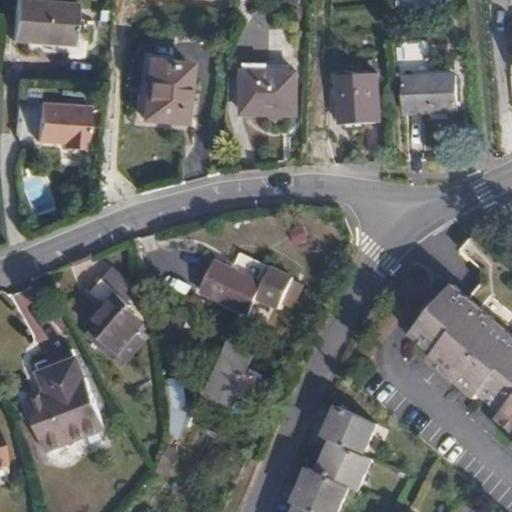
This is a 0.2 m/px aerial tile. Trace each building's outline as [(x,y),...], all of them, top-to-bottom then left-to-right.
[(25,3),(23,42),(68,44),(69,36),(85,36),(86,6),(25,3)] [(162,62),(158,119),(200,122),(204,64),(162,62)] [(258,63),(257,104),(311,106),(311,62),(258,63)] [(385,66),(346,68),(347,116),(387,114),(385,66)] [(462,67),(412,70),(414,107),(465,105),(462,67)] [(51,106),(49,144),(76,144),(77,148),(100,149),(102,107),(51,106)] [(472,238),(462,249),(475,260),(485,248),(472,238)] [(210,256),(195,289),(246,311),(257,295),(279,304),(294,274),(271,264),(263,278),(210,256)] [(168,271),(159,286),(184,298),(188,291),(193,283),(168,271)] [(100,278),(86,291),(103,307),(87,324),(101,338),(94,346),(115,367),(123,360),(127,360),(150,336),(126,311),(128,308),(100,278)] [(511,330),(457,284),(415,333),(437,353),(435,358),(480,399),(483,395),(485,395),(508,414),(504,419),(511,426),(511,330)] [(184,298),(198,304),(201,298),(188,291),(184,298)] [(230,340),(205,391),(228,403),(236,390),(250,396),(259,376),(244,370),(253,350),(230,340)] [(46,394),(26,402),(47,452),(105,431),(74,352),(36,367),(46,394)] [(163,379),(166,403),(186,401),(182,377),(163,379)] [(326,437),(335,441),(365,454),(379,423),(340,406),(326,437)] [(335,441),(321,472),(351,487),(359,489),(373,458),(365,454),(335,441)] [(296,503),(300,505),(316,511),(339,511),(351,487),(321,472),(312,468),(301,492),(296,503)]
